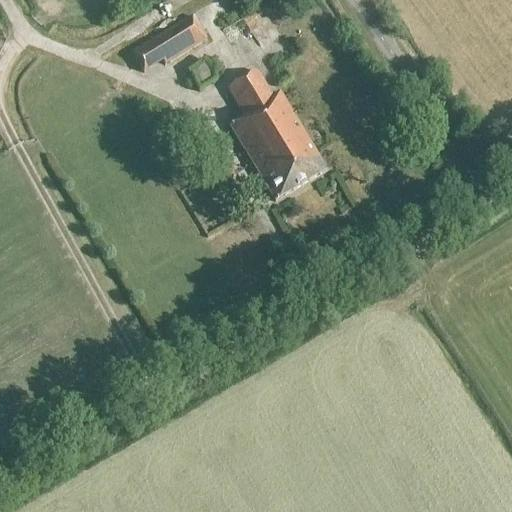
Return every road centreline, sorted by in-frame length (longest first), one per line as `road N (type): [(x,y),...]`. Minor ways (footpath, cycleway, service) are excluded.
road 1 (unclassified): [(0,490),(511,188)]
road 2 (unknown): [(162,395),(0,114)]
